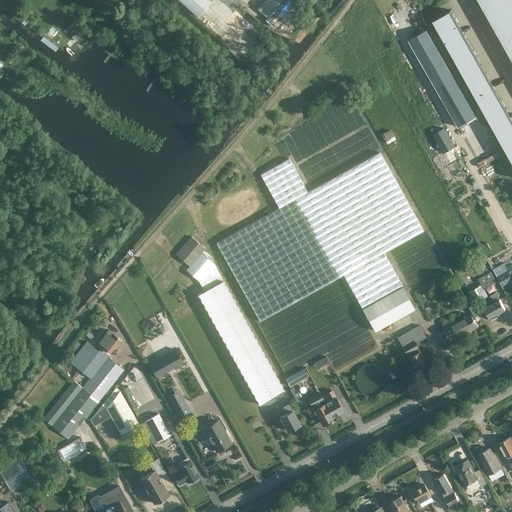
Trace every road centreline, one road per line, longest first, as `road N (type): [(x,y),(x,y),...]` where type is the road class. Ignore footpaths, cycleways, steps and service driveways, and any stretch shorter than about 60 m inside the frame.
road 1 (tertiary): [(218,511),(511,353)]
road 2 (track): [(157,232),(293,470)]
road 3 (residential): [(511,391),(297,511)]
